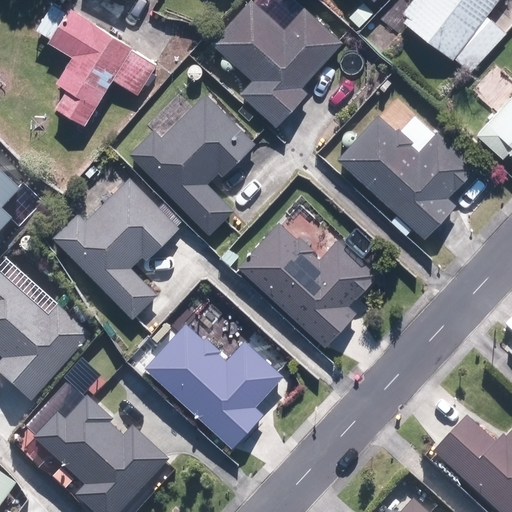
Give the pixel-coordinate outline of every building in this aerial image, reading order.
[(253,0),(251,0),(215,41),(255,77),(242,92),(281,127),(311,93),(304,87),(346,40),(307,5),(286,29),(253,0)] [(409,19),(457,55),(498,0),(414,0),(407,9),(413,14),(409,19)] [(67,7),(64,11),(50,2),(34,28),(48,37),(46,39),(71,55),(55,80),(66,87),(55,105),(82,122),(111,78),(133,92),(152,64),(127,48),(128,45),(67,7)] [(357,27),(371,12),(361,2),(347,16),(357,27)] [(458,55),(474,70),(509,31),(494,16),(458,55)] [(156,129),(132,153),(212,233),(236,209),(211,184),(224,172),(227,175),(258,145),(207,94),(164,136),(156,129)] [(505,154),(511,160),(511,95),(472,137),(498,161),(505,154)] [(381,111),(337,155),(421,237),(457,201),(451,195),(480,166),(442,128),(420,150),(381,111)] [(80,212),(56,236),(138,319),(162,295),(135,267),(146,256),(149,259),(181,227),(132,177),(88,220),(80,212)] [(0,200),(10,191),(0,180),(0,222),(2,221),(0,219),(0,200)] [(284,219),(241,262),(325,345),(360,309),(354,303),(383,273),(345,236),(323,258),(284,219)] [(0,370),(35,402),(94,336),(61,307),(52,317),(1,271),(0,271),(0,352),(7,359),(0,367),(0,370)] [(187,321),(144,365),(228,447),(263,411),(257,405),(287,376),(248,338),(227,360),(187,321)] [(146,384),(126,365),(114,378),(134,398),(146,384)] [(95,511),(126,511),(174,461),(138,428),(128,438),(113,423),(115,421),(89,397),(68,420),(63,415),(39,440),(89,487),(80,497),(95,511)] [(434,456),(495,511),(511,511),(511,434),(498,450),(466,422),(434,456)] [(0,494),(8,483),(0,477),(0,494)] [(429,511),(414,498),(400,511),(429,511)]
